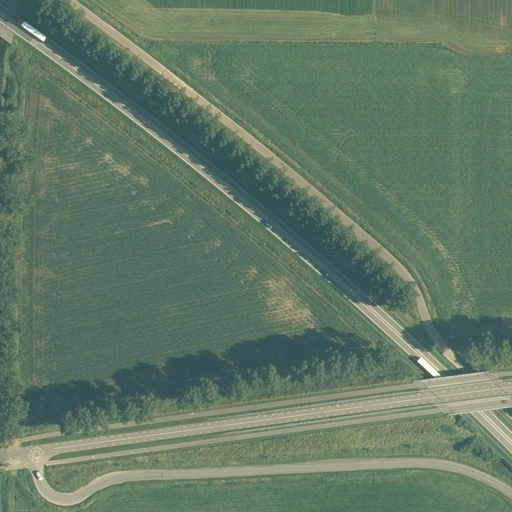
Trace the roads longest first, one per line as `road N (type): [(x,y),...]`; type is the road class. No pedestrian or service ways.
road 1 (primary): [(511,443),(308,254),(0,13)]
road 2 (track): [(77,0),(390,253),(441,346),(511,415)]
road 3 (unclassified): [(511,499),(473,477),(427,466),(126,478),(63,501),(43,492),(31,451)]
road 4 (tertiary): [(31,451),(499,388)]
